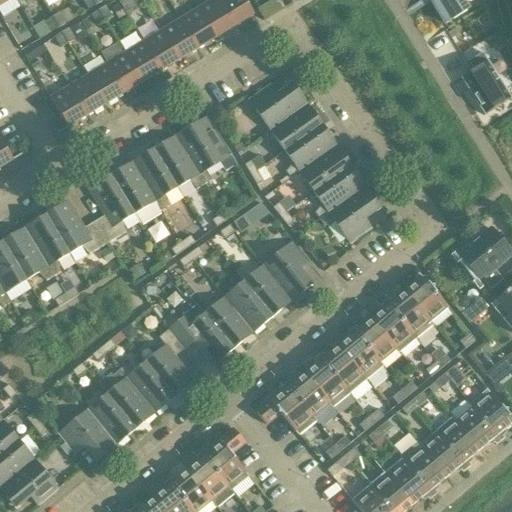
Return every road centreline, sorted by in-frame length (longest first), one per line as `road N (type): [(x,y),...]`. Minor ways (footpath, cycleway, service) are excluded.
road 1 (residential): [(91,511),(427,229),(288,22),(0,195)]
road 2 (residential): [(511,191),(390,0)]
